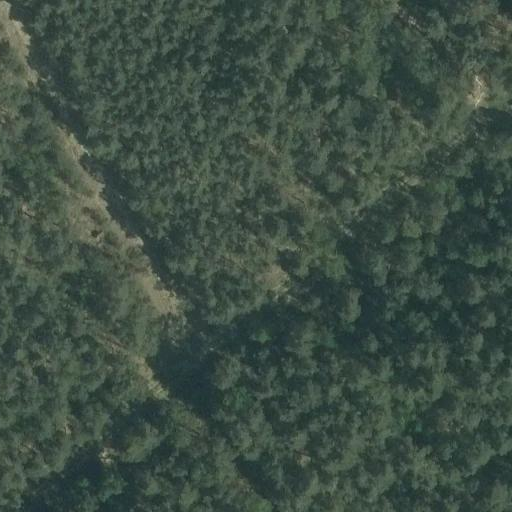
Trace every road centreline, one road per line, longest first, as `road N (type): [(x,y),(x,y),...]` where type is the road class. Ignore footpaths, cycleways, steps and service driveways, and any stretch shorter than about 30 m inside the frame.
road 1 (unknown): [(6,0),(195,350),(447,145),(511,107)]
road 2 (unknown): [(389,0),(511,106)]
